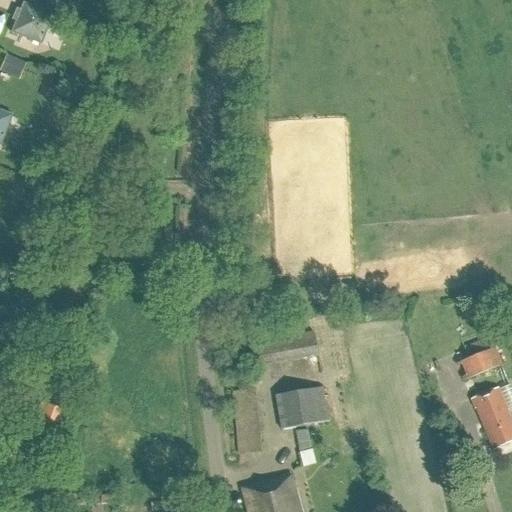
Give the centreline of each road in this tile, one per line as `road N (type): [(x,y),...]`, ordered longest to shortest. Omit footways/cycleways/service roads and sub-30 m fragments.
road 1 (unclassified): [(221,511),(200,319),(213,0)]
road 2 (unknown): [(0,433),(29,407),(91,237),(112,203),(140,191),(205,197)]
